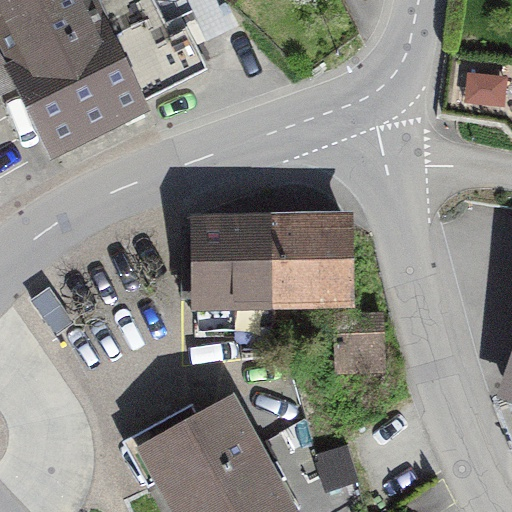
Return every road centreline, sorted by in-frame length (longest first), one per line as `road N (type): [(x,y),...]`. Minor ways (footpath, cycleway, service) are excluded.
road 1 (residential): [(366,95),(105,194),(0,264)]
road 2 (residential): [(499,511),(441,378),(386,170)]
road 3 (residential): [(386,170),(458,165),(511,173)]
